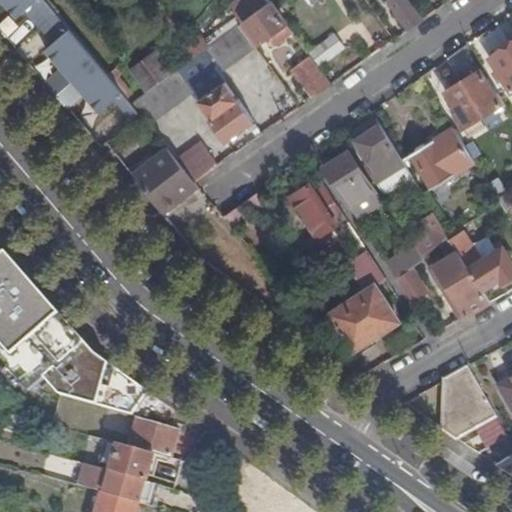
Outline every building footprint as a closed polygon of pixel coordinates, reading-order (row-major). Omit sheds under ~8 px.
[(0,0),(0,4),(3,2),(19,21),(43,0),(0,0)] [(245,26),(272,7),(267,0),(226,0),(239,17),(245,26)] [(387,0),(411,32),(426,22),(409,0),(387,0)] [(241,29),(257,50),(271,40),(278,48),(295,36),(272,7),(245,26),(241,29)] [(210,51),(241,29),(245,26),(239,17),(204,42),(210,51)] [(224,73),(257,50),(241,29),(210,51),(208,53),(224,73)] [(100,66),(71,31),(48,52),(64,71),(47,86),(69,111),(86,96),(102,115),(124,95),(110,78),(100,66)] [(398,42),(403,38),(399,32),(394,37),(398,42)] [(322,66),(346,47),(336,35),(312,53),(322,66)] [(196,62),(208,53),(210,51),(204,42),(203,39),(189,50),(196,62)] [(511,48),(491,62),(510,98),(511,96),(511,48)] [(118,51),(100,66),(110,78),(118,71),(127,63),(118,51)] [(180,73),(196,94),(202,103),(227,86),(224,73),(208,53),(196,62),(180,73)] [(149,96),(174,77),(158,56),(133,74),(149,96)] [(295,73),(316,100),(334,87),(313,59),(295,73)] [(124,95),(129,102),(134,98),(120,80),(123,78),(118,71),(110,78),(124,95)] [(133,107),(150,127),(196,94),(180,73),(174,77),(149,96),(133,107)] [(465,132),(481,121),(504,107),(484,73),(449,94),(461,114),(456,117),(465,132)] [(240,102),(227,86),(202,103),(214,120),(213,121),(229,144),(257,124),(241,101),(240,102)] [(487,130),(481,121),(465,132),(470,140),(487,130)] [(365,164),(377,184),(407,166),(382,127),(358,142),(370,161),(365,164)] [(436,190),(477,164),(457,131),(415,158),(436,190)] [(185,159),(201,182),(222,166),(206,144),(185,159)] [(134,177),(165,216),(201,188),(198,184),(169,150),(134,177)] [(327,169),(361,223),(381,210),(382,202),(377,196),(377,194),(352,154),(327,169)] [(333,230),(347,221),(325,186),(315,192),(310,184),(287,198),(329,255),(344,245),(333,230)] [(258,196),(226,219),(237,233),(269,211),(258,196)] [(511,225),(511,202),(499,212),(509,228),(511,225)] [(415,243),(424,257),(448,234),(443,226),(415,243)] [(356,257),(367,251),(352,227),(342,234),(352,249),(356,257)] [(462,240),(450,249),(452,252),(465,244),(462,240)] [(386,261),(398,280),(411,265),(424,257),(415,243),(386,261)] [(452,252),(457,260),(482,300),(499,289),(502,292),(511,285),(511,271),(502,255),(480,269),(465,244),(452,252)] [(348,263),(356,257),(352,249),(343,255),(348,263)] [(450,249),(440,258),(445,267),(457,260),(452,252),(450,249)] [(376,287),(385,282),(379,269),(368,253),(349,266),(366,293),(330,316),(354,353),(399,325),(376,287)] [(0,354),(33,393),(48,379),(60,397),(134,416),(150,394),(99,356),(25,273),(18,280),(0,259),(0,354)] [(434,274),(463,321),(487,308),(482,300),(457,260),(445,267),(434,274)] [(428,278),(458,324),(463,321),(434,274),(428,278)] [(404,291),(400,295),(410,310),(425,301),(413,283),(404,291)] [(496,418),(467,367),(458,371),(485,423),(496,418)] [(485,423),(458,371),(443,379),(442,430),(456,440),(485,423)] [(511,388),(499,396),(511,417),(511,388)] [(0,435),(35,445),(42,423),(0,411),(0,435)] [(132,448),(157,455),(173,460),(180,431),(140,419),(132,448)] [(147,483),(148,483),(157,455),(132,448),(120,445),(112,474),(147,483)] [(140,504),(149,507),(151,501),(142,499),(147,483),(112,474),(90,467),(83,489),(102,494),(140,504)] [(318,511),(255,468),(227,508),(233,511),(318,511)] [(132,511),(133,509),(139,510),(140,504),(102,494),(97,511),(132,511)]
